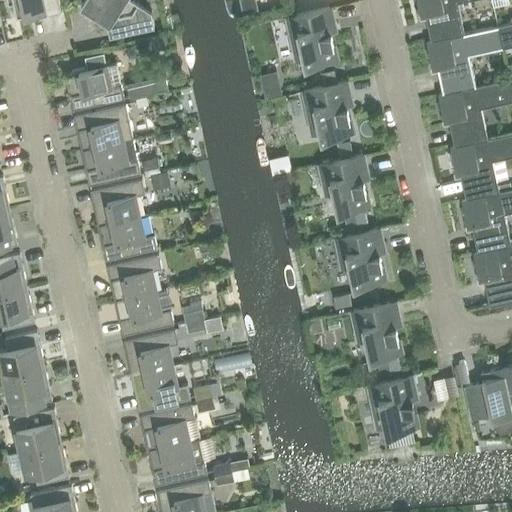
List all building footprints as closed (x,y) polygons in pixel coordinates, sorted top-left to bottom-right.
[(14,2),(17,15),(18,15),(18,13),(45,7),(47,15),(61,11),(58,0),(7,0),(8,4),(14,2)] [(83,0),(82,1),(109,18),(113,35),(154,24),(151,11),(133,0),(83,0)] [(255,0),(241,0),(240,0),(242,11),(257,7),(255,0)] [(457,2),(465,0),(417,0),(420,14),(425,13),(431,40),(464,33),(457,2)] [(330,7),(287,17),(294,49),(295,49),(297,60),(304,58),(305,64),(336,57),(331,33),(335,32),(330,7)] [(511,22),(497,25),(502,47),(511,45),(511,22)] [(469,55),(502,47),(497,25),(464,33),(431,40),(427,41),(432,67),(436,66),(442,93),(476,85),(469,55)] [(167,47),(165,35),(153,38),(155,50),(167,47)] [(103,52),(85,56),(88,69),(106,65),(103,52)] [(124,98),(121,84),(117,62),(106,65),(88,69),(65,74),(73,109),(124,98)] [(336,82),(333,70),(322,73),(324,84),(336,82)] [(265,97),(282,93),(276,71),(260,75),(265,97)] [(165,74),(150,77),(153,92),(168,89),(165,74)] [(480,107),(511,100),(511,94),(508,78),(476,85),(442,93),(443,93),(438,94),(444,120),(448,119),(454,145),(487,138),(480,107)] [(352,131),(347,106),(352,105),(346,81),(303,90),(310,122),(311,122),(313,133),(320,132),(321,137),(352,131)] [(147,97),(136,99),(138,106),(148,104),(147,97)] [(74,114),(82,149),(123,140),(133,138),(125,103),(74,114)] [(492,160),(511,155),(511,132),(487,138),(454,145),(454,146),(450,147),(455,172),(460,171),(466,198),(499,191),(497,184),(492,160)] [(123,140),(82,149),(89,184),(141,173),(138,159),(133,138),(123,140)] [(350,140),(338,143),(341,156),(353,154),(350,140)] [(273,154),(275,168),(294,166),(292,152),(273,154)] [(363,154),(346,158),(320,164),(326,194),(333,193),(337,211),(369,204),(363,180),(368,179),(363,154)] [(158,158),(144,161),(147,173),(160,170),(158,158)] [(167,171),(151,175),(154,189),(170,186),(167,171)] [(0,211),(10,209),(3,175),(0,175),(0,211)] [(90,189),(98,224),(139,215),(135,195),(145,192),(142,178),(90,189)] [(510,182),(497,184),(499,191),(511,188),(510,182)] [(511,210),(511,187),(511,188),(499,191),(466,198),(466,199),(462,200),(467,225),(471,224),(477,251),(511,243),(504,213),(511,210)] [(0,247),(18,243),(10,209),(0,211),(0,247)] [(200,209),(193,210),(195,222),(202,220),(200,209)] [(365,211),(344,216),(348,232),(369,228),(365,211)] [(144,236),(139,215),(98,224),(106,259),(157,248),(154,234),(144,236)] [(343,268),(350,266),(354,284),(385,277),(380,253),(384,252),(379,228),(336,237),(343,268)] [(209,243),(202,244),(205,256),(212,254),(209,243)] [(511,243),(477,251),(478,251),(473,252),(479,278),(483,277),(489,305),(511,300),(511,243)] [(0,256),(0,292),(27,286),(20,252),(0,256)] [(107,264),(115,299),(156,290),(151,270),(162,267),(159,253),(107,264)] [(0,317),(2,328),(35,321),(27,286),(0,292),(0,317)] [(160,311),(156,290),(115,299),(122,334),(174,323),(171,309),(160,311)] [(348,293),(333,296),(336,308),(351,305),(348,293)] [(359,341),(366,339),(370,358),(401,351),(396,326),(400,325),(395,301),(352,310),(359,341)] [(201,302),(189,304),(191,311),(203,308),(201,302)] [(191,311),(183,312),(185,323),(205,318),(203,308),(191,311)] [(205,318),(185,323),(188,333),(207,329),(205,318)] [(123,339),(131,374),(172,365),(168,345),(178,342),(175,328),(123,339)] [(0,351),(0,357),(3,373),(44,364),(37,330),(4,337),(7,350),(0,351)] [(398,357),(376,361),(379,378),(401,374),(398,357)] [(44,364),(3,373),(11,408),(52,398),(44,364)] [(177,386),(172,365),(131,374),(139,409),(190,398),(187,384),(177,386)] [(511,427),(511,404),(504,367),(481,372),(483,381),(464,385),(472,418),(490,414),(491,418),(492,424),(500,430),(511,427)] [(443,375),(447,394),(461,391),(457,372),(443,375)] [(378,427),(385,426),(386,431),(417,424),(412,400),(417,399),(411,375),(368,384),(375,416),(376,416),(378,427)] [(210,383),(193,386),(196,399),(212,395),(210,383)] [(212,395),(196,399),(198,411),(215,408),(212,395)] [(140,414),(148,449),(189,440),(184,420),(195,417),(192,403),(140,414)] [(13,416),(21,450),(62,441),(54,407),(13,416)] [(207,473),(204,459),(199,438),(189,440),(148,449),(155,484),(207,473)] [(62,441),(21,450),(25,473),(34,471),(37,483),(69,476),(62,441)] [(231,462),(213,465),(215,475),(233,471),(233,470),(231,462)] [(233,471),(215,475),(217,484),(235,481),(233,471)] [(157,489),(161,511),(204,511),(201,495),(211,492),(208,478),(157,489)] [(30,493),(34,511),(77,511),(71,484),(30,493)]
